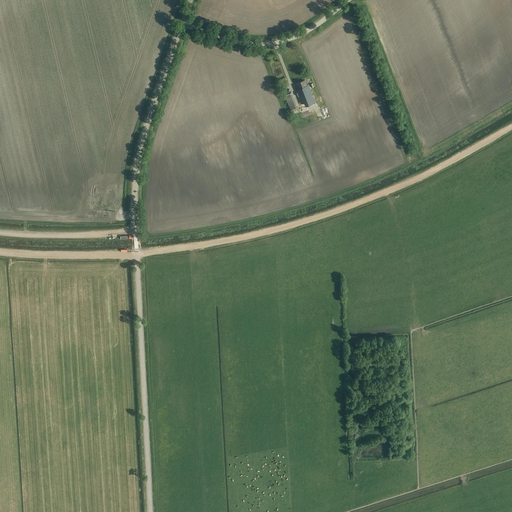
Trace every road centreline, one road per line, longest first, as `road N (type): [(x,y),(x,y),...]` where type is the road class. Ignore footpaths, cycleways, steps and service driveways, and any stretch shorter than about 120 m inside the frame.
road 1 (track): [(0,251),(136,254),(265,231),(418,177),(511,126)]
road 2 (unclassified): [(150,511),(134,194),(140,146),(181,24)]
road 3 (unclassified): [(181,24),(275,43),(348,0)]
road 4 (track): [(135,230),(0,232)]
